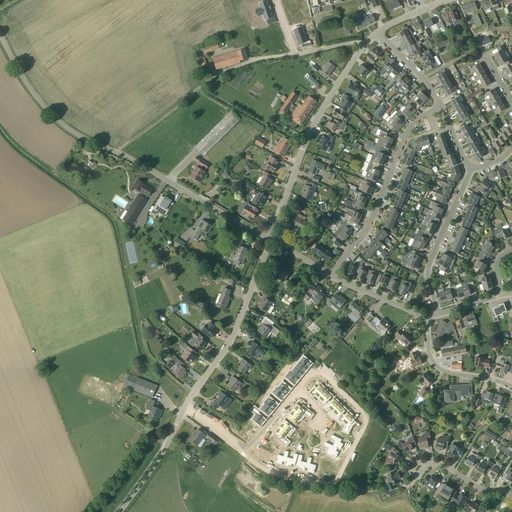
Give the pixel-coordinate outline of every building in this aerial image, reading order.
[(395,7),(396,8),(400,6),(397,0),(390,0),(386,2),(389,11),(390,11),(389,10),(395,7)] [(483,10),(492,7),(489,0),(484,0),(483,1),(485,6),(481,7),(483,10)] [(260,3),(259,3),(261,8),(260,8),(262,15),(263,15),(264,19),(273,16),(267,1),(262,2),(260,3)] [(477,10),(474,2),(462,7),(465,14),(477,10)] [(449,12),(442,15),(445,22),(446,21),(447,22),(448,23),(449,23),(450,24),(451,24),(452,24),(452,25),(453,25),(454,25),(455,25),(456,25),(456,24),(457,24),(458,24),(459,23),(460,23),(458,20),(459,19),(456,11),(449,13),(449,12)] [(365,14),(364,15),(353,21),(358,31),(376,22),(372,15),(367,17),(365,14)] [(475,27),(482,24),(477,14),(471,17),(475,27)] [(433,25),(431,19),(424,22),(427,28),(431,26),(433,31),(438,29),(436,24),(433,25)] [(401,39),(412,33),(410,30),(409,31),(407,27),(401,30),(402,32),(396,35),(398,37),(400,36),(401,39)] [(302,28),(294,30),(299,45),(301,44),(302,47),(311,46),(310,41),(307,42),(302,28)] [(401,43),(402,45),(415,37),(412,33),(401,39),(403,41),(401,43)] [(488,36),(478,41),(481,47),(491,42),(488,36)] [(412,49),(418,46),(419,45),(422,43),(420,41),(417,42),(415,37),(402,45),(403,47),(405,46),(407,48),(411,46),(412,49)] [(198,49),(201,56),(223,47),(220,40),(198,49)] [(494,54),(497,60),(504,56),(503,53),(506,51),(503,45),(497,49),(499,52),(494,54)] [(425,52),(423,49),(420,51),(418,46),(412,49),(414,51),(410,54),(411,56),(413,55),(415,57),(417,57),(425,52)] [(366,58),(373,64),(376,61),(373,59),(375,57),(377,59),(382,53),(375,48),(370,53),(371,54),(369,56),(369,55),(366,58)] [(216,69),(240,63),(240,61),(247,59),(245,49),(213,58),(216,69)] [(425,52),(417,57),(420,62),(422,61),(423,63),(430,59),(428,55),(430,54),(428,50),(425,52)] [(504,56),(497,60),(500,66),(505,63),(507,66),(511,63),(511,61),(509,57),(506,59),(504,56)] [(198,59),(199,63),(201,68),(206,66),(204,57),(198,59)] [(383,63),(386,66),(388,63),(389,63),(389,62),(392,59),(388,57),(383,63)] [(430,59),(423,63),(425,66),(423,67),(424,70),(428,67),(430,70),(438,66),(434,57),(430,59)] [(329,62),(322,72),(328,76),(331,72),(334,67),(335,67),(336,68),(336,67),(335,66),(332,64),(334,61),(331,59),(329,62)] [(384,67),(380,74),(382,75),(385,72),(389,75),(391,72),(398,65),(394,62),(391,65),(390,65),(388,63),(386,66),(384,67)] [(482,68),(480,63),(470,69),(472,71),(474,70),(475,72),(482,68)] [(358,68),(360,69),(357,72),(364,77),(367,73),(368,74),(372,70),(365,64),(363,67),(361,65),(358,68)] [(395,81),(399,76),(397,74),(402,69),(398,65),(391,72),(395,76),(393,79),(395,81)] [(482,68),(475,72),(477,75),(475,76),(476,79),(485,74),(482,68)] [(437,80),(438,82),(447,77),(444,72),(445,72),(444,70),(442,71),(443,73),(437,76),(439,79),(437,80)] [(481,83),(488,79),(485,74),(476,79),(478,81),(480,80),(481,83)] [(395,81),(393,83),(400,89),(409,79),(405,75),(402,78),(399,76),(395,81)] [(447,77),(438,82),(439,85),(441,84),(443,86),(450,82),(447,77)] [(409,79),(400,89),(406,94),(408,93),(410,89),(412,88),(410,86),(413,83),(412,82),(409,79)] [(488,79),(481,83),(483,85),(481,87),(482,89),(491,84),(488,79)] [(310,81),(308,84),(318,92),(321,88),(310,81)] [(354,82),(352,86),(350,85),(346,91),(353,95),(356,88),(358,85),(354,82)] [(442,90),(443,92),(453,87),(450,82),(443,86),(444,88),(442,90)] [(363,92),(370,97),(373,93),(374,93),(367,87),(363,92)] [(376,90),(374,92),(376,94),(377,94),(379,97),(384,92),(382,90),(379,87),(376,90)] [(455,92),(453,87),(443,92),(445,94),(447,93),(448,96),(455,92)] [(488,96),(490,98),(497,94),(494,89),(485,94),(486,97),(488,96)] [(421,92),(417,96),(424,102),(428,98),(421,92)] [(355,103),(353,100),(349,97),(344,94),(341,100),(342,100),(340,105),(348,109),(350,106),(353,108),(355,105),(354,104),(355,103)] [(420,107),(424,102),(417,96),(415,94),(409,100),(413,104),(415,102),(420,107)] [(500,99),(497,94),(490,98),(491,101),(489,102),(491,104),(500,99)] [(290,96),(286,101),(292,104),(295,99),(290,96)] [(299,110),(307,115),(317,102),(309,96),(299,110)] [(452,107),(461,102),(458,97),(451,101),(453,104),(451,105),(452,107)] [(496,108),(503,104),(500,99),(491,104),(492,107),(494,106),(496,108)] [(411,106),(413,104),(409,100),(407,102),(409,104),(406,108),(413,115),(416,111),(411,106)] [(292,104),(286,101),(283,106),(288,109),(292,104)] [(457,111),(464,107),(461,102),(452,107),(453,109),(455,108),(457,111)] [(384,103),(373,117),(377,120),(378,120),(380,118),(389,106),(384,103)] [(506,109),(503,104),(496,108),(497,111),(495,112),(497,115),(506,109)] [(457,117),(467,112),(464,107),(457,111),(458,113),(456,114),(457,117)] [(299,110),(297,108),(293,113),(296,114),(292,120),(300,125),(307,115),(299,110)] [(409,119),(413,115),(406,108),(402,112),(399,110),(397,112),(402,117),(404,115),(409,119)] [(344,109),(342,112),(336,109),(335,111),(334,110),(333,113),(334,113),(333,115),(342,120),(344,117),(346,118),(348,114),(349,112),(344,109)] [(467,112),(457,117),(459,119),(461,118),(462,120),(472,115),(470,110),(467,112)] [(203,156),(240,119),(232,111),(194,148),(203,156)] [(397,112),(391,118),(401,127),(405,123),(400,119),(402,117),(397,112)] [(397,131),(401,127),(391,118),(385,125),(391,130),(392,129),(393,130),(395,131),(395,130),(397,131)] [(347,126),(342,124),(334,119),(333,123),(329,121),(326,127),(330,129),(329,129),(329,130),(333,132),(333,131),(334,131),(336,128),(339,130),(339,129),(343,131),(344,130),(347,126)] [(473,128),(475,127),(474,125),(473,125),(472,126),(471,126),(468,128),(467,125),(460,129),(462,132),(463,132),(464,133),(473,128)] [(464,136),(466,139),(473,135),(471,133),(474,131),(473,128),(464,133),(465,135),(464,136)] [(380,136),(378,139),(379,139),(391,144),(393,139),(386,136),(388,131),(382,129),(380,133),(382,133),(381,136),(380,136)] [(500,134),(501,136),(504,141),(505,141),(509,138),(508,137),(505,131),(500,134)] [(434,140),(435,142),(445,139),(444,134),(436,136),(437,139),(434,140)] [(329,142),(331,143),(334,137),(328,135),(327,139),(323,138),(320,143),(318,148),(329,152),(331,147),(328,146),(329,142)] [(473,135),(466,139),(468,142),(469,142),(470,144),(479,139),(477,136),(474,138),(473,135)] [(496,139),(497,140),(501,146),(506,143),(505,141),(504,141),(501,136),(496,139)] [(428,137),(427,137),(422,139),(425,146),(428,145),(428,148),(431,147),(428,137)] [(274,152),(283,157),(292,143),(284,138),(280,145),(279,144),(274,152)] [(389,150),(391,144),(379,139),(377,144),(373,142),(370,141),(368,145),(371,146),(379,149),(380,146),(389,150)] [(422,139),(414,141),(420,148),(425,146),(422,139)] [(470,146),(472,149),(478,146),(477,143),(480,141),(479,139),(470,144),(471,146),(470,146)] [(492,143),(497,150),(502,147),(501,146),(497,140),(492,143)] [(411,149),(418,152),(420,148),(414,141),(411,149)] [(449,149),(447,144),(439,147),(441,150),(438,151),(439,153),(449,149)] [(373,156),(385,161),(387,155),(379,152),(379,153),(377,152),(379,149),(371,146),(370,149),(375,152),(373,156)] [(475,152),(476,154),(484,149),(483,146),(480,148),(478,146),(472,149),(473,153),(475,152)] [(417,154),(418,152),(411,149),(408,148),(406,153),(413,156),(415,153),(417,154)] [(484,149),(476,154),(477,156),(475,157),(477,160),(484,156),(483,153),(486,152),(484,149)] [(406,153),(404,158),(414,163),(415,160),(412,159),(413,156),(406,153)] [(453,154),(451,155),(443,157),(444,160),(447,159),(448,162),(455,159),(453,154)] [(385,161),(373,156),(372,155),(369,164),(378,167),(379,164),(382,166),(385,161)] [(274,173),(277,167),(278,166),(277,165),(279,161),(270,156),(267,162),(269,163),(268,165),(263,163),(261,168),(265,170),(266,169),(269,171),(270,170),(274,173)] [(414,163),(404,158),(402,164),(409,167),(410,164),(413,165),(414,163)] [(455,159),(448,162),(449,165),(446,166),(447,168),(457,165),(455,159)] [(206,169),(209,165),(200,160),(198,164),(206,169)] [(319,163),(313,160),(309,173),(315,175),(317,169),(323,171),(325,165),(319,163)] [(377,170),(378,167),(369,164),(366,171),(367,172),(378,177),(380,171),(377,170)] [(203,178),(204,176),(203,175),(205,172),(196,167),(194,170),(193,169),(191,173),(192,174),(191,176),(193,177),(192,178),(199,182),(202,178),(203,178)] [(500,170),(497,171),(500,179),(506,177),(505,174),(509,173),(506,167),(502,168),(502,167),(499,168),(500,170)] [(413,178),(415,175),(416,172),(405,168),(403,174),(413,178)] [(493,182),(500,179),(497,171),(495,172),(494,170),(491,172),(491,173),(487,175),(493,182)] [(270,183),(271,184),(273,180),(270,179),(272,176),(264,171),(261,177),(263,178),(259,184),(263,186),(262,187),(266,190),(270,183)] [(328,172),(326,178),(333,181),(335,174),(328,172)] [(365,177),(364,180),(371,183),(373,180),(376,182),(378,177),(367,172),(365,176),(365,177)] [(413,178),(403,174),(401,179),(411,183),(413,178)] [(482,182),(481,184),(488,189),(493,182),(487,175),(484,179),(483,178),(481,181),(482,182)] [(453,187),(455,181),(450,179),(450,178),(448,178),(447,180),(442,178),(441,181),(453,187)] [(399,184),(406,187),(408,184),(410,185),(411,183),(401,179),(399,184)] [(147,196),(148,197),(153,190),(146,185),(145,186),(143,184),(137,180),(132,188),(139,192),(138,194),(138,195),(139,195),(130,210),(137,214),(147,200),(146,199),(147,196)] [(371,183),(364,180),(363,180),(360,187),(363,188),(362,191),(370,195),(373,188),(371,187),(372,184),(371,183)] [(453,187),(441,181),(439,185),(444,187),(443,189),(450,193),(453,187)] [(255,187),(249,183),(246,187),(253,191),(255,187)] [(309,187),(304,185),(303,190),(304,190),(303,192),(301,197),(309,200),(312,192),(314,192),(316,185),(310,183),(309,187)] [(210,184),(208,186),(204,190),(207,192),(213,186),(210,184)] [(406,187),(399,184),(397,189),(399,190),(407,193),(408,191),(405,190),(406,187)] [(474,191),(485,198),(490,191),(488,189),(481,184),(479,187),(478,185),(476,188),(477,189),(475,191),(474,190),(474,191)] [(450,193),(443,189),(442,192),(437,190),(436,193),(448,198),(450,193)] [(255,196),(252,202),(261,207),(264,203),(262,202),(266,196),(255,190),(253,194),(255,196)] [(397,196),(407,200),(408,197),(409,194),(407,193),(399,190),(397,196)] [(357,195),(355,200),(365,204),(367,199),(363,197),(364,195),(360,193),(355,191),(354,194),(357,195)] [(436,193),(434,196),(433,199),(445,204),(448,198),(436,193)] [(468,198),(482,204),(483,202),(478,200),(480,197),(472,194),(471,197),(469,196),(468,198)] [(165,198),(165,197),(164,197),(161,196),(154,207),(151,212),(151,213),(153,210),(156,212),(157,210),(166,215),(167,213),(169,210),(166,209),(170,203),(170,202),(169,201),(165,198)] [(407,200),(397,196),(395,201),(402,204),(404,201),(406,202),(407,200)] [(468,204),(470,205),(478,208),(475,207),(477,204),(481,206),(482,204),(468,198),(467,200),(469,201),(468,204)] [(356,206),(363,209),(364,207),(365,207),(366,205),(365,204),(355,200),(353,203),(345,199),(344,204),(346,205),(355,209),(356,206)] [(402,204),(395,201),(393,206),(403,210),(404,208),(401,207),(402,204)] [(433,206),(431,210),(441,215),(443,210),(440,208),(441,206),(433,202),(431,205),(433,206)] [(249,216),(254,218),(257,213),(258,213),(259,210),(252,206),(247,203),(246,205),(246,206),(242,213),(249,216)] [(350,213),(349,216),(352,217),(360,220),(362,215),(358,213),(359,210),(355,209),(346,205),(344,210),(350,213)] [(466,209),(480,215),(481,213),(476,211),(478,208),(470,205),(469,208),(467,207),(466,209)] [(391,210),(389,215),(401,220),(403,217),(398,215),(400,211),(394,208),(393,210),(391,210)] [(466,215),(473,218),(475,215),(479,217),(480,215),(466,209),(465,211),(467,212),(466,215)] [(427,218),(434,221),(435,218),(439,220),(441,215),(431,210),(429,215),(428,215),(427,218)] [(136,217),(128,213),(124,220),(131,225),(136,217)] [(308,223),(304,221),(306,217),(296,213),(295,216),(294,216),(291,223),(299,227),(299,228),(304,231),(308,223)] [(352,217),(349,216),(348,215),(347,219),(344,218),(344,219),(342,221),(344,222),(351,227),(354,223),(358,225),(360,220),(352,217)] [(400,223),(401,220),(389,215),(387,221),(394,224),(395,221),(400,223)] [(473,218),(466,215),(465,218),(463,217),(462,219),(476,225),(477,223),(472,221),(473,218)] [(424,226),(434,230),(437,225),(432,223),(434,221),(427,218),(425,220),(426,221),(424,226)] [(342,224),(339,228),(348,236),(352,232),(349,229),(351,227),(344,222),(342,221),(340,219),(338,221),(342,224)] [(476,225),(462,219),(461,221),(463,222),(462,225),(469,228),(470,225),(475,227),(476,225)] [(202,220),(191,237),(196,240),(203,230),(208,233),(212,226),(202,220)] [(393,231),(394,231),(396,232),(398,229),(393,227),(394,224),(387,221),(384,227),(389,229),(391,230),(393,231)] [(497,227),(495,228),(492,229),(497,239),(503,236),(504,240),(510,237),(507,229),(504,230),(501,224),(497,226),(497,227)] [(417,232),(425,235),(427,233),(432,235),(434,230),(424,226),(424,225),(422,230),(419,229),(417,232)] [(456,239),(470,245),(472,243),(464,239),(467,233),(475,237),(477,234),(461,227),(456,239)] [(348,236),(339,228),(334,235),(340,240),(342,238),(345,240),(348,236)] [(377,231),(387,242),(389,240),(386,236),(388,234),(382,229),(380,231),(378,230),(377,231)] [(386,243),(387,242),(377,231),(375,233),(376,235),(374,237),(376,239),(382,244),(384,242),(386,243)] [(425,235),(417,232),(414,239),(425,244),(427,239),(424,238),(425,235)] [(333,243),(339,247),(343,243),(337,238),(333,243)] [(177,239),(173,245),(181,250),(185,244),(177,239)] [(373,239),(371,241),(382,251),(384,250),(380,246),(382,244),(376,239),(374,241),(373,239)] [(425,244),(414,239),(411,247),(418,250),(419,248),(423,250),(425,244)] [(456,239),(450,250),(466,258),(467,255),(459,251),(462,245),(469,248),(470,245),(456,239)] [(382,251),(371,241),(369,243),(371,245),(369,247),(375,252),(377,250),(381,253),(382,251)] [(482,252),(488,258),(492,253),(492,252),(491,251),(494,248),(491,245),(492,244),(489,241),(483,248),(484,250),(482,252)] [(321,247),(317,245),(313,251),(317,253),(316,253),(317,254),(317,255),(319,256),(320,256),(321,257),(323,259),(329,262),(333,255),(321,247)] [(240,246),(234,264),(238,266),(240,262),(243,264),(245,259),(243,258),(245,253),(247,249),(240,246)] [(365,247),(363,249),(375,260),(376,258),(373,254),(375,252),(369,247),(367,249),(365,247)] [(373,261),(375,260),(363,249),(362,251),(364,253),(361,255),(367,260),(369,258),(373,261)] [(413,254),(411,259),(419,263),(420,263),(423,259),(422,258),(417,255),(418,253),(412,250),(411,253),(413,254)] [(441,260),(449,264),(452,258),(454,259),(455,256),(450,253),(448,256),(443,254),(441,260)] [(484,260),(478,257),(476,260),(475,262),(473,261),(472,264),(472,266),(479,270),(480,269),(484,271),(484,270),(485,271),(486,269),(487,268),(487,266),(487,265),(482,263),(484,260)] [(419,263),(411,259),(407,258),(405,263),(403,263),(402,266),(411,269),(412,267),(417,269),(419,263)] [(453,265),(449,264),(441,260),(438,265),(440,266),(439,269),(448,274),(450,270),(450,271),(453,265)] [(356,272),(359,273),(361,269),(362,267),(355,264),(354,267),(351,265),(347,274),(353,276),(354,273),(355,273),(356,273),(356,272)] [(281,268),(277,273),(275,272),(272,278),(276,281),(279,275),(286,280),(290,274),(287,271),(286,272),(281,268)] [(366,276),(369,278),(370,274),(371,274),(372,271),(365,268),(364,271),(361,269),(359,273),(357,278),(362,280),(364,277),(365,277),(366,276)] [(370,274),(369,278),(367,282),(372,285),(374,281),(375,281),(376,281),(379,282),(382,274),(375,272),(374,275),(371,274),(370,274)] [(481,278),(482,284),(491,282),(490,276),(485,277),(484,274),(478,276),(478,279),(481,278)] [(393,280),(393,281),(394,278),(388,275),(387,278),(383,276),(379,285),(385,287),(386,284),(387,284),(388,284),(388,283),(391,284),(391,285),(393,280)] [(391,285),(391,284),(389,289),(395,292),(396,288),(397,288),(398,288),(398,287),(401,289),(403,285),(404,282),(398,279),(396,282),(393,281),(393,280),(391,285)] [(401,289),(399,293),(405,296),(406,292),(407,293),(408,292),(411,293),(414,285),(408,282),(406,286),(403,285),(401,289)] [(493,288),(491,282),(482,284),(484,290),(493,288)] [(470,283),(467,283),(468,286),(462,287),(465,297),(471,295),(469,289),(472,289),(470,283)] [(313,301),(317,304),(325,295),(320,290),(322,288),(318,285),(316,288),(313,286),(314,286),(313,285),(303,297),(307,301),(312,295),(316,299),(313,301)] [(444,291),(447,300),(453,299),(451,294),(454,293),(452,286),(449,287),(450,290),(444,291)] [(457,292),(457,294),(459,298),(465,297),(462,287),(456,289),(455,286),(452,286),(454,293),(457,292)] [(229,300),(227,300),(230,291),(224,288),(217,307),(225,310),(229,300)] [(441,302),(447,300),(444,291),(438,293),(441,302)] [(261,299),(263,300),(258,307),(262,310),(263,309),(267,312),(273,303),(268,300),(270,297),(264,294),(261,299)] [(346,301),(343,298),(341,300),(340,299),(341,298),(338,296),(338,297),(335,294),(332,297),(330,296),(326,299),(326,300),(333,306),(335,304),(340,308),(346,301)] [(355,313),(352,315),(358,320),(363,314),(361,312),(362,312),(364,309),(361,306),(359,308),(358,306),(353,302),(348,307),(355,313)] [(497,316),(502,314),(502,313),(506,311),(504,304),(498,306),(499,307),(493,309),(495,314),(496,317),(497,316)] [(474,325),(477,324),(475,320),(473,314),(465,317),(467,322),(466,323),(467,327),(474,325)] [(385,332),(390,326),(387,324),(388,322),(383,318),(380,321),(376,317),(375,318),(370,315),(365,320),(370,324),(369,325),(371,327),(370,327),(371,328),(372,327),(374,329),(377,325),(381,329),(378,333),(382,337),(385,333),(385,332)] [(357,328),(363,320),(361,318),(354,326),(357,328)] [(461,318),(455,320),(458,330),(465,328),(461,318)] [(265,321),(263,324),(264,325),(263,326),(262,325),(257,331),(265,337),(270,331),(271,332),(271,333),(276,336),(278,333),(277,332),(278,330),(265,320),(265,321)] [(452,321),(445,323),(442,321),(435,333),(442,337),(446,329),(447,330),(454,327),(452,321)] [(201,331),(203,332),(211,338),(216,332),(213,329),(215,326),(210,322),(208,325),(206,324),(201,331)] [(191,335),(195,339),(197,340),(194,345),(201,351),(203,348),(203,346),(204,345),(204,346),(206,343),(202,340),(204,338),(194,330),(191,335)] [(394,335),(399,340),(400,339),(407,346),(413,340),(405,332),(403,334),(399,330),(394,335)] [(498,346),(496,345),(498,341),(495,339),(492,343),(491,343),(489,346),(492,349),(495,351),(495,350),(498,346)] [(254,356),(257,352),(263,357),(267,352),(252,341),(250,345),(252,346),(248,352),(254,356)] [(465,346),(441,350),(442,357),(466,352),(465,346)] [(182,354),(184,355),(182,357),(190,364),(191,362),(193,363),(196,360),(194,359),(196,357),(195,356),(197,353),(188,347),(187,349),(185,353),(184,352),(184,351),(181,348),(178,352),(182,355),(182,354)] [(419,357),(418,358),(415,352),(410,355),(412,360),(410,361),(413,367),(417,365),(418,366),(421,365),(420,364),(422,364),(419,357)] [(303,357),(299,363),(306,369),(311,364),(303,357)] [(483,359),(482,358),(482,357),(480,358),(475,358),(474,366),(482,367),(482,366),(489,367),(490,361),(483,360),(483,359)] [(244,374),(251,365),(243,359),(240,362),(242,364),(238,369),(244,374)] [(511,359),(510,359),(509,361),(508,365),(503,363),(500,371),(502,372),(503,373),(505,374),(505,373),(506,373),(507,372),(510,373),(511,371),(511,370),(511,359)] [(177,374),(176,376),(181,380),(186,374),(184,373),(185,371),(184,371),(185,369),(183,367),(185,364),(179,360),(177,363),(179,364),(176,368),(177,369),(174,372),(177,374)] [(299,363),(295,368),(302,374),(306,369),(299,363)] [(336,371),(333,374),(339,380),(343,376),(345,378),(355,369),(351,366),(348,369),(344,364),(339,369),(338,368),(335,371),(336,371)] [(295,368),(291,373),(298,379),(302,374),(295,368)] [(425,386),(419,394),(425,398),(429,392),(425,390),(427,388),(434,380),(425,372),(422,376),(421,376),(420,375),(419,376),(418,376),(417,378),(418,379),(421,382),(421,381),(425,384),(424,385),(425,386)] [(291,373),(286,378),(294,384),(298,379),(291,373)] [(128,374),(124,384),(123,386),(152,398),(157,386),(128,374)] [(234,391),(240,382),(232,376),(230,380),(232,381),(228,387),(234,391)] [(282,383),(278,388),(285,394),(290,389),(282,383)] [(453,399),(454,399),(453,396),(471,395),(471,385),(453,386),(453,392),(450,392),(450,391),(445,391),(445,399),(446,402),(454,402),(454,401),(453,401),(453,399)] [(314,388),(310,393),(312,395),(314,393),(319,398),(326,391),(321,386),(316,390),(314,388)] [(278,388),(273,393),(281,400),(285,394),(278,388)] [(326,391),(319,398),(323,402),(330,395),(326,391)] [(490,402),(493,403),(497,394),(492,392),(492,393),(486,391),(485,394),(483,393),(481,397),(490,400),(490,402)] [(222,407),(229,397),(221,392),(218,395),(220,397),(216,402),(214,401),(211,405),(216,409),(219,405),(222,407)] [(497,394),(493,403),(497,404),(498,403),(504,405),(506,398),(501,396),(502,396),(497,394)] [(269,398),(265,403),(273,410),(277,404),(269,398)] [(158,414),(160,415),(162,410),(153,407),(155,401),(150,399),(146,409),(151,411),(148,418),(156,422),(158,417),(157,417),(158,414)] [(335,400),(328,407),(333,411),(339,404),(335,400)] [(265,403),(261,409),(268,415),(273,410),(265,403)] [(339,404),(333,411),(337,416),(344,409),(339,404)] [(297,406),(292,411),(300,418),(304,413),(306,415),(309,412),(303,408),(301,410),(297,406)] [(292,411),(288,417),(295,423),(300,418),(292,411)] [(342,415),(338,420),(340,422),(342,420),(347,425),(344,431),(347,432),(350,425),(353,423),(351,420),(353,418),(348,413),(344,418),(342,415)] [(257,414),(252,419),(260,425),(264,420),(257,414)] [(284,422),(279,427),(287,433),(291,428),(284,422)] [(279,427),(275,432),(280,436),(278,438),(283,443),(285,440),(283,438),(287,433),(279,427)] [(201,438),(203,439),(205,435),(198,429),(193,436),(192,435),(189,439),(196,444),(201,438)] [(495,439),(497,435),(486,429),(484,433),(495,439)] [(206,437),(214,443),(217,439),(209,433),(206,437)] [(428,448),(427,443),(427,441),(431,440),(429,433),(423,434),(424,437),(418,439),(419,444),(420,444),(420,448),(425,447),(425,448),(428,448)] [(332,434),(330,438),(335,440),(332,446),(337,448),(340,450),(343,444),(340,442),(342,439),(332,434)] [(447,447),(447,445),(450,437),(442,435),(441,439),(438,438),(438,439),(437,438),(435,444),(436,444),(435,448),(442,450),(443,446),(447,447)] [(399,442),(397,444),(396,446),(401,450),(404,448),(406,452),(413,449),(411,446),(416,444),(413,437),(411,438),(407,440),(408,442),(403,444),(399,442)] [(327,443),(325,447),(331,449),(328,454),(336,458),(339,452),(336,451),(337,448),(332,446),(327,443)] [(453,444),(451,448),(449,451),(456,456),(458,454),(461,456),(465,451),(460,448),(459,448),(453,444)] [(268,447),(261,456),(267,460),(268,459),(271,460),(272,458),(276,459),(278,455),(279,449),(275,448),(272,451),(268,447)] [(393,464),(395,462),(398,464),(402,458),(399,456),(400,453),(401,453),(393,448),(389,455),(388,455),(387,457),(387,458),(384,464),(393,464)] [(276,459),(275,463),(282,465),(282,462),(286,462),(287,457),(289,452),(285,451),(283,456),(278,455),(276,459)] [(286,462),(285,466),(291,467),(292,464),(295,465),(298,454),(294,453),(293,459),(287,457),(286,462)] [(469,456),(466,461),(465,463),(471,467),(474,463),(476,465),(481,456),(477,454),(474,458),(469,456)] [(299,455),(296,465),(299,466),(298,469),(304,471),(305,468),(306,463),(301,461),(302,456),(299,455)] [(306,463),(305,468),(308,469),(307,472),(314,474),(316,465),(310,464),(312,458),(308,457),(306,463)] [(318,459),(316,467),(319,467),(317,474),(327,476),(329,467),(330,465),(324,463),(325,461),(318,459)] [(482,460),(480,463),(476,470),(482,474),(485,469),(488,471),(492,463),(488,460),(486,463),(482,460)] [(500,475),(505,467),(501,465),(498,469),(493,466),(489,474),(495,478),(498,474),(500,475)] [(395,488),(394,485),(399,483),(397,484),(396,480),(401,478),(398,472),(394,474),(393,472),(387,474),(389,478),(387,478),(389,483),(385,485),(388,491),(395,488)] [(429,484),(435,487),(440,480),(432,475),(430,478),(426,476),(423,481),(428,484),(429,484)] [(446,484),(445,483),(445,484),(443,487),(440,485),(432,497),(436,499),(439,493),(442,495),(442,496),(444,497),(445,496),(448,499),(448,500),(454,490),(455,489),(453,489),(452,488),(450,487),(450,488),(448,487),(448,486),(447,485),(446,484)] [(462,505),(467,498),(460,493),(458,497),(455,494),(451,500),(455,502),(458,505),(459,503),(462,505)] [(468,502),(463,510),(461,511),(470,511),(471,511),(473,511),(474,511),(479,505),(473,501),(471,504),(468,502)]
